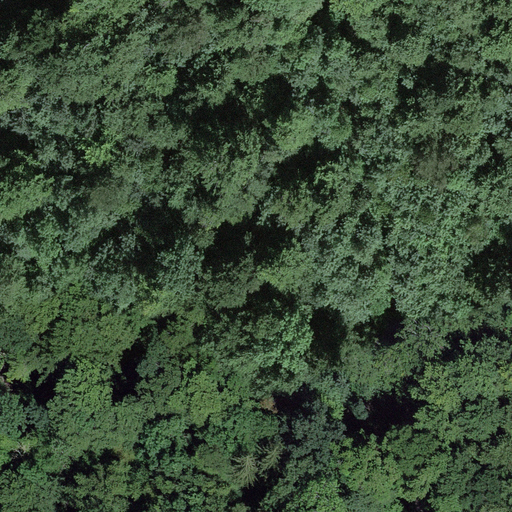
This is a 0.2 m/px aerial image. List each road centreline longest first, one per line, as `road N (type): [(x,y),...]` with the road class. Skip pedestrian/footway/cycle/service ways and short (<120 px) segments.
road 1 (track): [(354,0),(363,140),(396,253),(425,511)]
road 2 (track): [(60,511),(0,398)]
